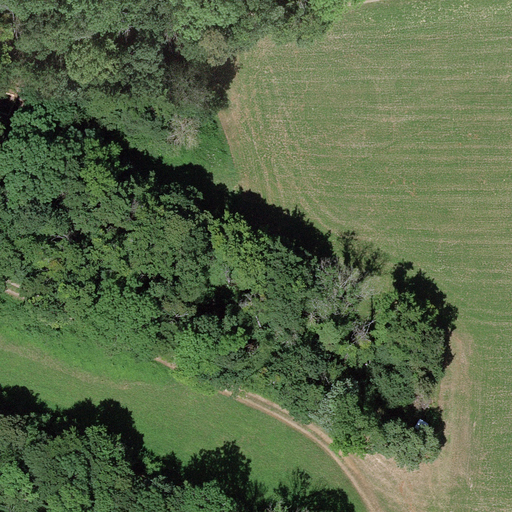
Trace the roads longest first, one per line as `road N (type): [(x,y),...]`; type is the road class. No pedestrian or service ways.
road 1 (track): [(372,511),(327,448),(286,417),(0,290)]
road 2 (track): [(0,52),(350,0)]
